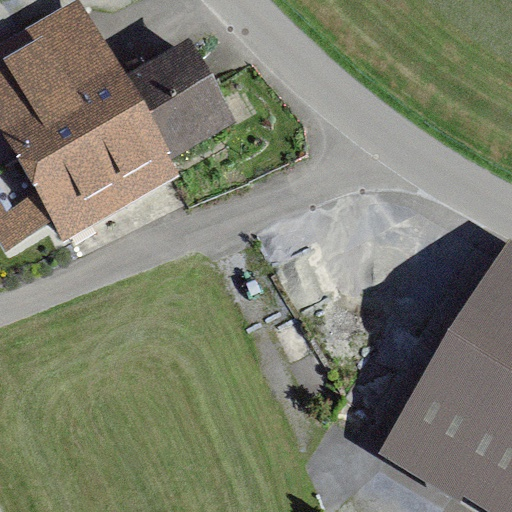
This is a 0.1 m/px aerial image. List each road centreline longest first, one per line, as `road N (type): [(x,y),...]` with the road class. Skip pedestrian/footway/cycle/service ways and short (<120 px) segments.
road 1 (track): [(389,136),(363,165),(0,310)]
road 2 (unclassified): [(253,0),(389,136),(511,211)]
